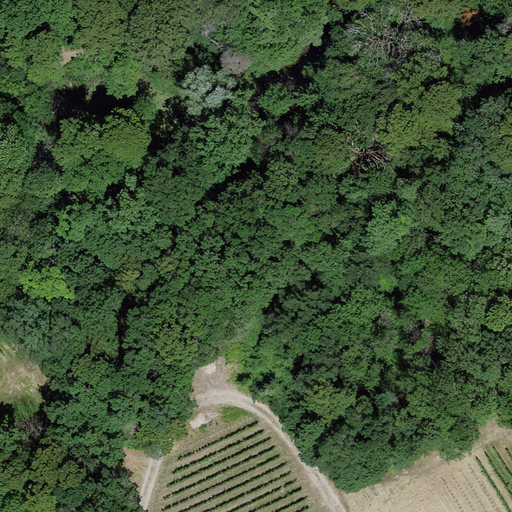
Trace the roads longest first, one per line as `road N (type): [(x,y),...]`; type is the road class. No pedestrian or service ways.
road 1 (track): [(511,222),(463,191),(395,174),(333,193),(280,237),(232,307),(181,393),(139,511)]
road 2 (track): [(338,511),(280,421),(248,397),(190,377)]
